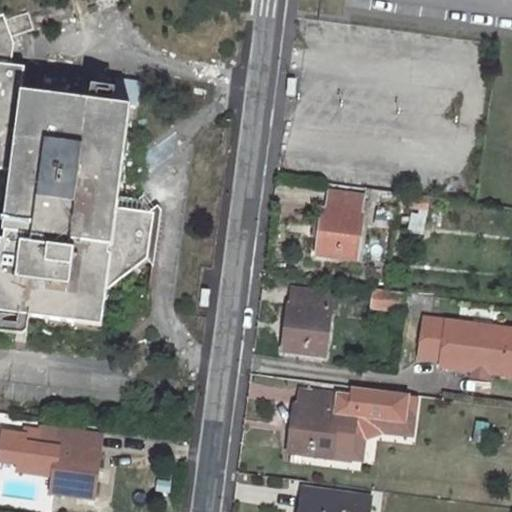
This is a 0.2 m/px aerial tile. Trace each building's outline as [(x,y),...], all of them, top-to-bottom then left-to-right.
[(0,16),(0,171),(9,172),(1,233),(4,233),(110,248),(115,210),(129,107),(112,105),(21,93),(24,69),(10,67),(12,43),(4,44),(3,40),(13,37),(70,19),(65,1),(4,20),(2,16),(0,16)] [(115,83),(112,105),(129,107),(133,108),(137,86),(115,83)] [(322,208),(316,256),(356,261),(364,197),(327,192),(325,209),(322,208)] [(400,194),(398,206),(427,210),(429,198),(400,194)] [(110,248),(4,233),(2,242),(0,241),(0,314),(100,328),(105,292),(140,266),(147,214),(115,210),(110,248)] [(284,358),(314,362),(315,357),(323,358),(332,295),(294,290),(292,306),(290,306),(283,353),(285,353),(284,358)] [(374,291),(371,309),(400,312),(402,295),(374,291)] [(511,331),(424,320),(419,359),(441,362),(440,368),(478,373),(478,379),(483,380),(483,374),(511,377),(511,331)] [(292,455),(291,462),(302,464),(303,456),(330,459),(336,414),(359,417),(362,399),(300,391),(298,408),(296,408),(290,454),(292,455)] [(475,422),(471,444),(484,447),(488,425),(475,422)] [(58,448),(51,495),(90,500),(97,453),(94,453),(97,436),(44,429),(42,446),(58,448)] [(364,511),(366,500),(309,493),(306,510),(304,510),(304,511),(364,511)]
